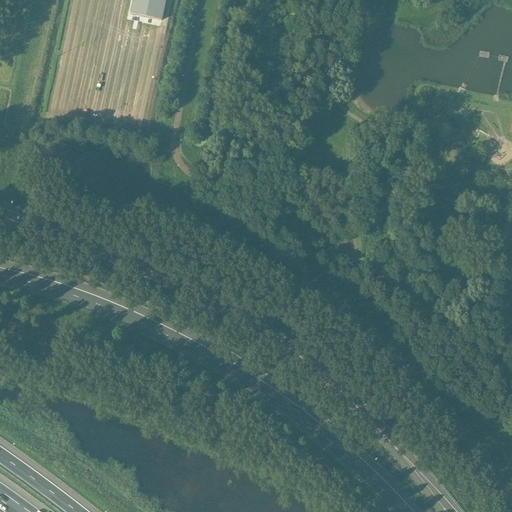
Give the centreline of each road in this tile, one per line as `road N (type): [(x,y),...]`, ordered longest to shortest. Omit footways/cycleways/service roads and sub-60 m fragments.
road 1 (motorway): [(440,511),(325,386),(228,314),(0,213)]
road 2 (motorway): [(402,511),(317,433),(242,379),(106,308),(0,277)]
